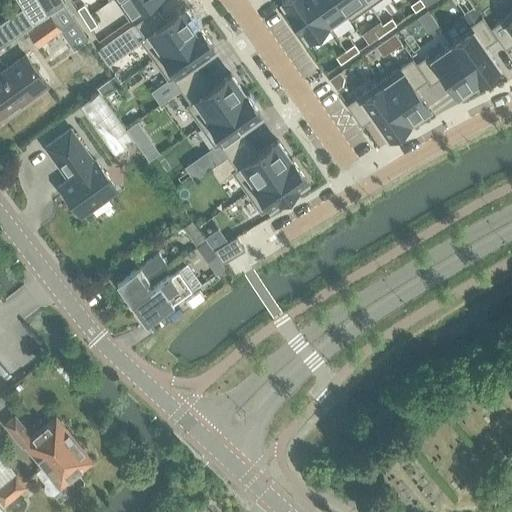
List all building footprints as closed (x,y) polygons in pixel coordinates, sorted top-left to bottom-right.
[(17,0),(22,8),(32,24),(48,14),(47,13),(63,3),(64,2),(62,0),(17,0)] [(119,0),(129,13),(148,0),(119,0)] [(309,0),(280,0),(307,38),(326,24),(309,0)] [(309,0),(326,24),(329,27),(347,15),(349,18),(350,18),(337,0),(309,0)] [(365,0),(337,0),(350,18),(369,5),(365,0)] [(421,0),(415,0),(410,4),(414,10),(424,4),(421,0)] [(32,25),(27,28),(38,44),(59,29),(60,30),(75,19),(63,3),(47,13),(48,14),(32,24),(32,25)] [(83,4),(77,8),(83,18),(90,13),(83,4)] [(155,8),(134,23),(143,36),(139,38),(153,59),(199,27),(198,26),(197,27),(184,7),(164,21),(155,8)] [(32,24),(22,8),(0,22),(0,34),(6,43),(27,28),(32,25),(32,24)] [(511,12),(489,27),(496,37),(504,48),(511,42),(511,12)] [(90,13),(83,18),(90,28),(96,24),(90,13)] [(471,29),(451,43),(478,81),(498,67),(483,46),(496,37),(489,27),(481,16),(468,25),(471,29)] [(391,17),(382,23),(386,30),(396,24),(391,17)] [(382,23),(372,30),(377,36),(386,30),(382,23)] [(199,27),(153,59),(168,79),(172,77),(180,89),(202,74),(193,62),(213,47),(199,27)] [(354,43),(344,49),(349,56),(358,50),(354,43)] [(428,53),(415,62),(427,78),(430,83),(443,74),(457,94),(476,81),(477,82),(478,81),(451,43),(450,43),(451,45),(432,58),(428,53)] [(344,49),(335,56),(340,62),(349,56),(344,49)] [(28,96),(44,83),(24,56),(0,73),(0,117),(18,105),(16,102),(27,95),(28,96)] [(412,57),(379,81),(408,122),(409,122),(408,121),(428,107),(414,87),(427,78),(415,62),(412,57)] [(202,74),(180,89),(189,102),(185,105),(200,125),(246,93),(245,92),(244,93),(230,73),(210,87),(202,74)] [(115,74),(97,87),(99,90),(102,94),(121,81),(115,74)] [(379,81),(346,104),(361,125),(373,116),(388,137),(408,122),(379,81)] [(99,90),(78,106),(113,155),(135,140),(132,136),(126,128),(102,94),(99,90)] [(246,93),(200,125),(214,145),(214,146),(218,143),(227,155),(248,140),(239,128),(260,113),(246,93)] [(137,120),(126,128),(132,136),(143,128),(137,120)] [(80,216),(116,190),(95,160),(93,161),(69,129),(45,147),(68,179),(58,186),(80,216)] [(248,140),(227,155),(235,168),(231,171),(246,191),(292,159),(291,158),(290,159),(276,139),(257,153),(248,140)] [(214,145),(184,166),(193,179),(227,155),(218,143),(214,146),(214,145)] [(292,159),(246,191),(260,212),(306,180),(292,159)] [(192,220),(183,226),(196,245),(205,239),(192,220)] [(239,236),(219,249),(226,259),(228,261),(247,249),(239,236)] [(118,288),(128,303),(149,287),(144,281),(148,278),(147,276),(166,263),(157,251),(115,281),(119,287),(118,288)] [(216,255),(207,261),(215,273),(224,266),(218,256),(216,255)] [(177,268),(149,287),(128,303),(138,317),(140,316),(144,323),(192,289),(177,268)] [(27,443),(44,465),(45,466),(57,456),(54,453),(71,439),(64,430),(64,426),(61,422),(57,422),(53,417),(31,436),(14,415),(3,423),(23,447),(27,443)] [(78,448),(71,439),(54,453),(57,456),(45,466),(44,465),(37,471),(45,482),(45,489),(49,494),(56,494),(60,490),(57,486),(60,483),(88,460),(85,456),(86,452),(82,448),(78,448)] [(4,483),(0,486),(0,501),(3,505),(13,497),(15,496),(4,483)]
